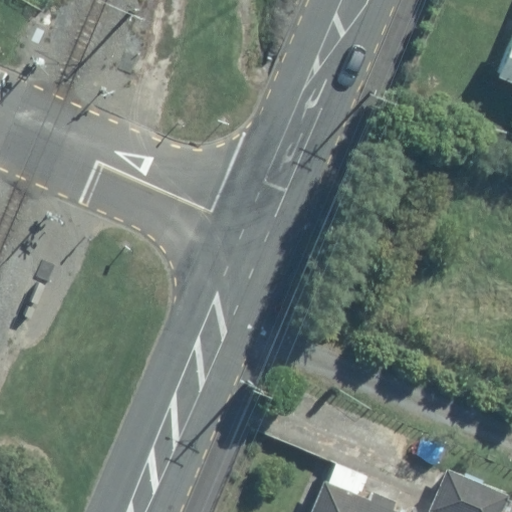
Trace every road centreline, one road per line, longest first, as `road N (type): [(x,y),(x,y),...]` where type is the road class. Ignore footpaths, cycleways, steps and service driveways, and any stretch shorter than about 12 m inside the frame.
road 1 (unclassified): [(247,226),(130,511)]
road 2 (residential): [(0,120),(247,226)]
road 3 (unclassified): [(344,0),(247,226)]
